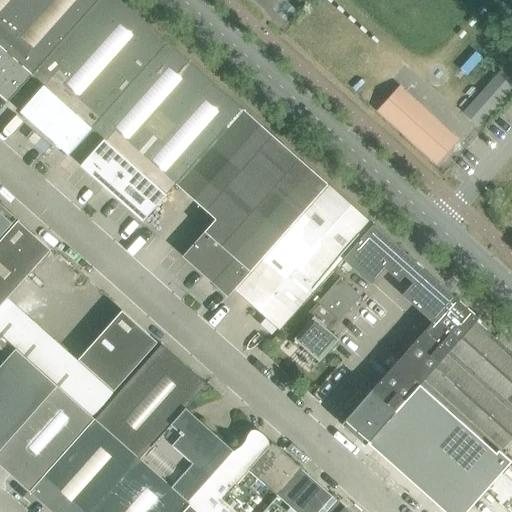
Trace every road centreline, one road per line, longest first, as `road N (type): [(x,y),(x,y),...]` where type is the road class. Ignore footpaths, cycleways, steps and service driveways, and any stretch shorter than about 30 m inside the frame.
road 1 (unclassified): [(390,511),(0,156)]
road 2 (tertiary): [(186,0),(441,224)]
